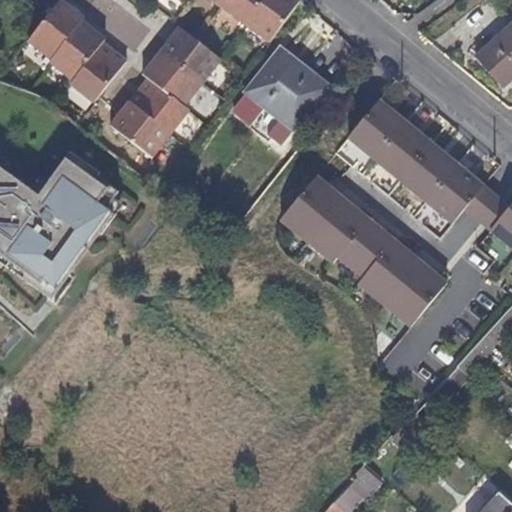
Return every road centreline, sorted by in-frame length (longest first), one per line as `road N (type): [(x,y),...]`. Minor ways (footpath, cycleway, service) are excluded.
road 1 (unknown): [(508,147),(441,245),(422,241),(351,180)]
road 2 (residential): [(329,0),(508,147)]
